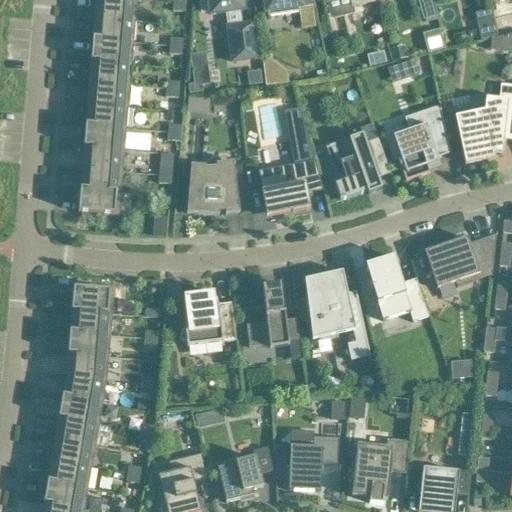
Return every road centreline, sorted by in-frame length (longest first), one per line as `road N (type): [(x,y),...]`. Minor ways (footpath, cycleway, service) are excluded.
road 1 (residential): [(22,251),(220,261),(339,241),(511,192)]
road 2 (residential): [(22,251),(45,0)]
road 3 (residential): [(0,449),(22,251)]
